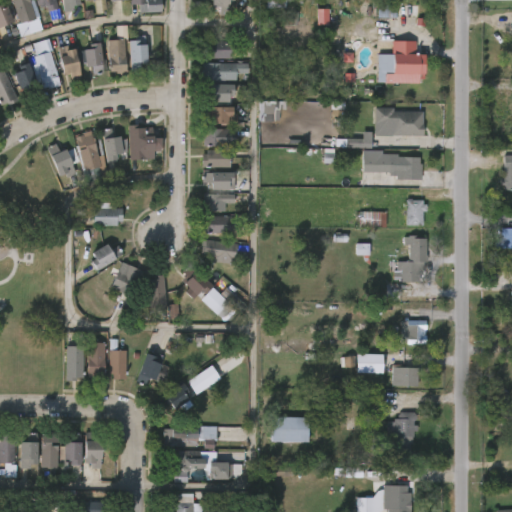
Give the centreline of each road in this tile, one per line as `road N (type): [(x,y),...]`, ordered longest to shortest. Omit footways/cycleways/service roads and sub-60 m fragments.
road 1 (tertiary): [(463,511),(463,0)]
road 2 (residential): [(162,223),(178,200),(175,0)]
road 3 (residential): [(177,98),(89,109),(0,152)]
